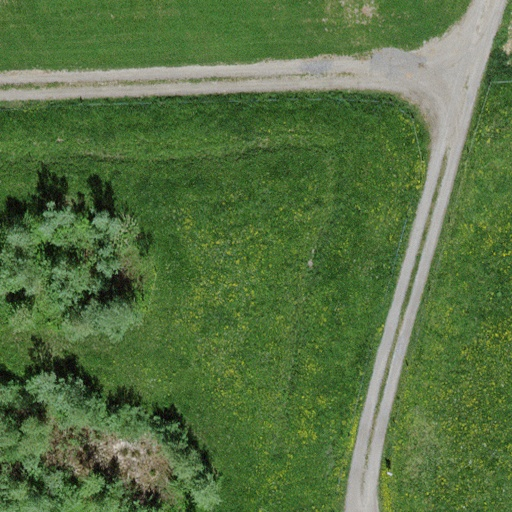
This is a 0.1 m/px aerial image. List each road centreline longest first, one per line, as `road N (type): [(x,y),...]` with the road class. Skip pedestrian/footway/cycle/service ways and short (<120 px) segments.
road 1 (track): [(487,0),(365,511)]
road 2 (track): [(470,63),(0,85)]
